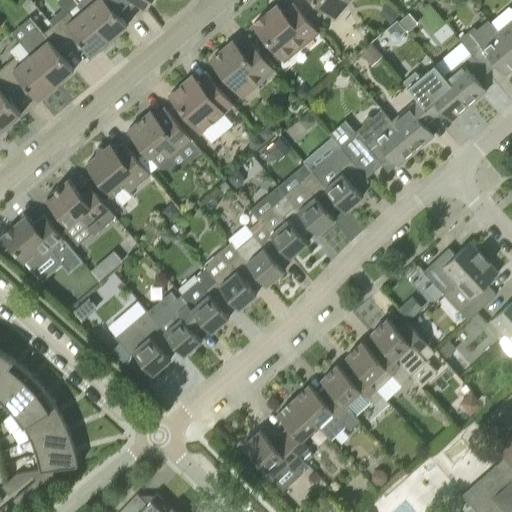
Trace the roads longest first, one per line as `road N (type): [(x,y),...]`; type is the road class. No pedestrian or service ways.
road 1 (residential): [(158,437),(446,175)]
road 2 (residential): [(0,184),(220,0)]
road 3 (residential): [(158,437),(0,297)]
road 4 (residential): [(158,437),(62,511)]
